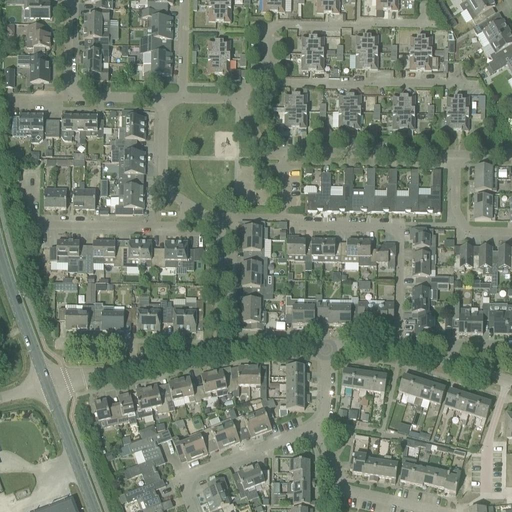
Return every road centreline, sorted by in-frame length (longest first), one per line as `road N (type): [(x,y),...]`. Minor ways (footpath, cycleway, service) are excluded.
road 1 (residential): [(401,349),(400,238),(393,229),(301,227),(280,218)]
road 2 (unclassified): [(193,206),(182,224),(165,229),(44,229),(33,219),(30,171)]
road 3 (residential): [(265,83),(263,46),(287,26),(429,27)]
road 4 (residential): [(457,85),(265,83)]
road 5 (residential): [(193,511),(184,479),(314,427)]
road 6 (residential): [(282,153),(455,156)]
road 7 (residential): [(432,511),(338,486),(314,427)]
road 8 (tertiary): [(49,387),(0,254)]
road 9 (tertiary): [(95,511),(49,387)]
road 10 (unclassified): [(193,206),(172,196),(158,170),(163,98)]
road 11 (residential): [(511,234),(472,234),(459,219),(455,156)]
road 12 (unclassified): [(214,347),(217,226)]
